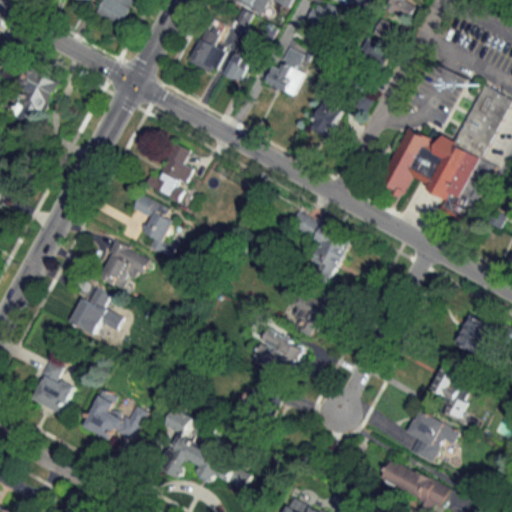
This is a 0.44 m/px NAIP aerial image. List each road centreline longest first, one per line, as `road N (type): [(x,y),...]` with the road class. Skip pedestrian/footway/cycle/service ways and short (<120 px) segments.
road 1 (residential): [(511,293),(0,11)]
road 2 (tertiary): [(0,323),(177,0)]
road 3 (residential): [(333,195),(439,0)]
road 4 (residential): [(337,412),(428,248)]
road 5 (residential): [(138,511),(0,435)]
road 6 (residential): [(228,137),(302,0)]
road 7 (residential): [(511,150),(452,260)]
